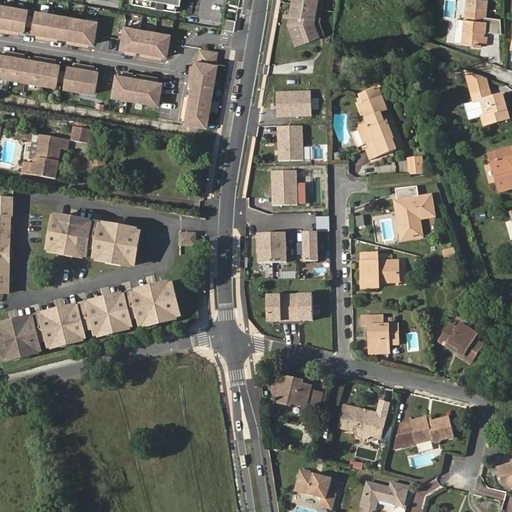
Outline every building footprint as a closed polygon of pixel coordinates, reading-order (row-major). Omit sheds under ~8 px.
[(181,0),(130,0),(130,5),(179,15),(181,0)] [(291,0),(288,22),(295,42),(318,34),(312,20),(315,0),(291,0)] [(315,0),(312,20),(318,34),(322,32),(317,20),(320,0),(315,0)] [(485,36),(482,35),(482,31),(487,26),(483,19),(484,7),(466,5),(462,42),(474,44),(474,46),(481,46),(481,45),(485,45),(485,36)] [(26,11),(0,6),(0,33),(14,36),(15,32),(23,34),(26,11)] [(96,24),(34,13),(30,35),(38,36),(37,40),(52,43),(53,39),(69,42),(68,46),(84,49),(84,45),(92,46),(96,24)] [(226,17),(223,28),(233,31),(237,20),(226,17)] [(169,37),(123,29),(119,51),(127,53),(126,56),(134,58),(135,54),(142,55),(141,59),(157,62),(157,58),(165,59),(169,37)] [(216,54),(199,51),(197,63),(194,63),(193,70),(189,70),(186,85),(190,86),(187,102),(183,101),(181,116),(185,117),(183,125),(205,128),(216,66),(214,66),(216,54)] [(0,79),(54,89),(58,67),(50,66),(51,61),(36,59),(35,63),(19,60),(20,56),(5,53),(4,57),(0,56),(0,79)] [(89,69),(74,66),(74,70),(66,68),(62,90),(92,96),(96,74),(89,73),(89,69)] [(156,108),(160,85),(152,84),(153,80),(138,77),(137,81),(130,80),(131,76),(123,75),(122,79),(115,77),(110,99),(156,108)] [(277,116),(311,115),(310,90),(276,91),(277,116)] [(360,127),(368,145),(370,143),(375,141),(382,157),(399,150),(393,134),(394,133),(389,123),(386,124),(383,116),(386,115),(390,113),(381,92),(377,94),(375,90),(361,96),(364,104),(361,106),(368,123),(360,127)] [(475,102),(477,102),(482,116),(484,125),(508,117),(502,94),(488,98),(486,91),(472,95),(475,102)] [(482,116),(477,102),(475,102),(465,105),(469,120),(482,116)] [(279,160),(303,159),(302,125),(278,125),(279,160)] [(70,140),(85,143),(88,128),(72,126),(70,140)] [(26,162),(24,173),(53,179),(58,148),(65,149),(67,139),(39,133),(34,156),(37,156),(36,163),(31,162),(26,162)] [(374,160),(382,157),(375,141),(370,143),(372,148),(369,150),(374,160)] [(511,147),(502,151),(504,159),(511,156),(511,147)] [(511,156),(504,159),(502,151),(489,155),(500,193),(511,189),(511,156)] [(358,174),(369,156),(361,152),(351,170),(358,174)] [(426,174),(424,155),(409,157),(411,176),(426,174)] [(273,204),(297,203),(296,169),(272,170),(273,204)] [(408,235),(409,239),(422,237),(420,219),(434,216),(431,196),(396,201),(397,208),(400,208),(402,216),(398,217),(400,236),(408,235)] [(0,198),(0,292),(7,293),(9,216),(10,217),(11,199),(0,198)] [(138,231),(52,216),(46,249),(132,264),(138,231)] [(304,260),(318,259),(317,230),(303,230),(304,260)] [(259,262),(287,260),(285,231),(258,232),(259,262)] [(198,246),(198,233),(181,232),(180,246),(198,246)] [(458,257),(455,248),(444,251),(446,261),(458,257)] [(378,253),(363,254),(363,261),(362,262),(363,288),(379,287),(379,280),(399,278),(398,259),(379,260),(378,253)] [(173,288),(0,327),(0,347),(3,361),(42,352),(40,344),(47,342),(49,349),(87,340),(85,333),(94,331),(96,338),(134,330),(132,323),(139,321),(141,330),(180,321),(173,288)] [(511,298),(510,290),(500,291),(501,300),(511,298)] [(313,318),(312,292),(266,293),(267,319),(313,318)] [(369,327),(370,354),(389,354),(389,345),(401,345),(399,326),(384,327),(384,317),(364,318),(364,327),(369,327)] [(462,351),(460,355),(472,363),(484,346),(476,340),(479,336),(463,326),(460,330),(454,325),(442,342),(449,347),(452,344),(462,351)] [(449,347),(460,355),(462,351),(452,344),(449,347)] [(333,382),(335,374),(326,371),(323,379),(333,382)] [(310,388),(301,386),(293,384),(294,380),(285,378),(284,382),(277,381),(274,396),(281,397),(279,403),(290,406),(291,403),(306,407),(306,405),(309,391),(310,388)] [(322,394),(309,391),(306,405),(319,407),(322,394)] [(378,415),(346,408),(343,421),(342,429),(358,433),(361,437),(368,439),(371,436),(381,439),(389,404),(381,403),(378,415)] [(430,425),(428,418),(400,424),(395,449),(433,440),(437,440),(438,443),(455,439),(450,420),(434,424),(430,425)] [(511,460),(511,461),(511,465),(501,468),(505,484),(511,487),(511,486),(511,460)] [(314,479),(315,476),(313,475),(311,473),(305,472),(303,473),(300,472),(295,493),(321,500),(320,508),(334,511),(337,495),(329,493),(332,480),(323,478),(322,481),(314,479)] [(409,486),(393,483),(391,488),(369,482),(363,506),(367,507),(365,511),(372,511),(373,511),(376,509),(379,498),(404,504),(409,486)]
